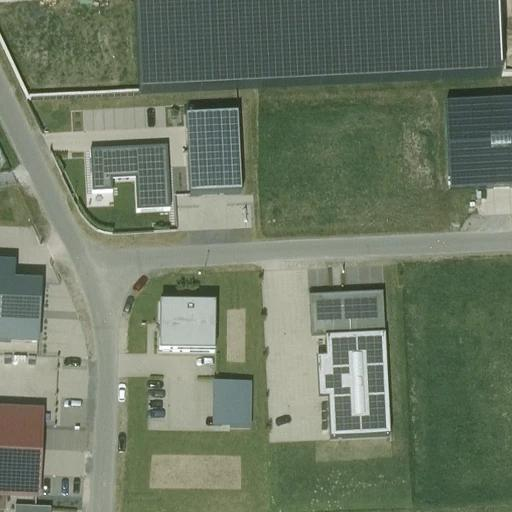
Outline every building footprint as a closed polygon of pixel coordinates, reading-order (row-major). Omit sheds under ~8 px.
[(189,191),(240,188),(237,112),(185,114),(189,191)] [(382,295),(309,299),(311,342),(325,341),(385,337),(382,295)] [(159,312),(158,360),(211,362),(212,313),(159,312)] [(385,337),(325,341),(330,442),(390,439),(385,337)] [(250,390),(212,390),(212,435),(250,435),(250,390)] [(0,416),(0,496),(39,499),(43,418),(0,416)]
